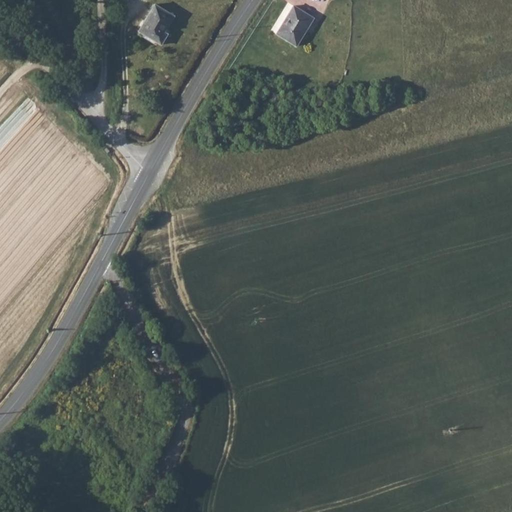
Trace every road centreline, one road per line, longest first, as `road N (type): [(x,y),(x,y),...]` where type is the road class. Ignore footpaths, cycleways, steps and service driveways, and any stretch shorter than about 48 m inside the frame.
road 1 (unclassified): [(146,511),(186,423),(183,400),(104,259)]
road 2 (unclassified): [(0,22),(148,175)]
road 3 (secondary): [(255,0),(148,175)]
road 4 (secondary): [(104,259),(0,422)]
